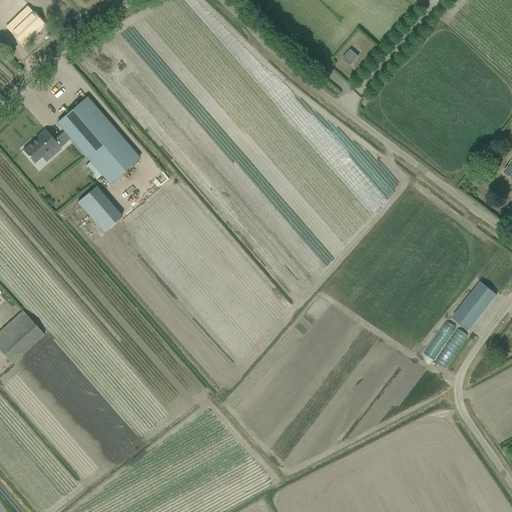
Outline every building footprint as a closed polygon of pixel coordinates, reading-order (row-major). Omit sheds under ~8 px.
[(43,24),(37,17),(25,4),(22,7),(23,8),(4,27),(14,37),(21,45),(43,24)] [(469,30),(476,23),(468,14),(460,21),(469,30)] [(350,49),(341,59),(350,66),(358,57),(350,49)] [(70,113),(57,124),(62,131),(70,139),(109,184),(140,158),(87,98),(75,109),(70,113)] [(46,130),(24,149),(35,162),(57,142),(61,147),(70,139),(62,131),(53,139),(46,130)] [(511,159),(509,164),(503,172),(511,179),(511,159)] [(97,180),(79,196),(106,225),(124,209),(97,180)] [(453,317),(468,330),(496,295),(480,283),(453,317)] [(0,351),(11,364),(19,358),(43,336),(22,312),(0,331),(0,351)] [(460,331),(441,365),(452,371),(470,337),(460,331)]
